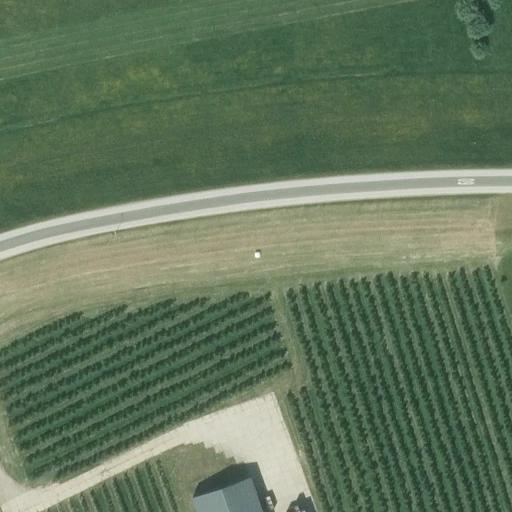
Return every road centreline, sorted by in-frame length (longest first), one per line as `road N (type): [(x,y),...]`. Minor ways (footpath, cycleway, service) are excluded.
road 1 (tertiary): [(0,247),(219,202),(511,182)]
road 2 (track): [(312,511),(278,392),(14,511),(0,481)]
